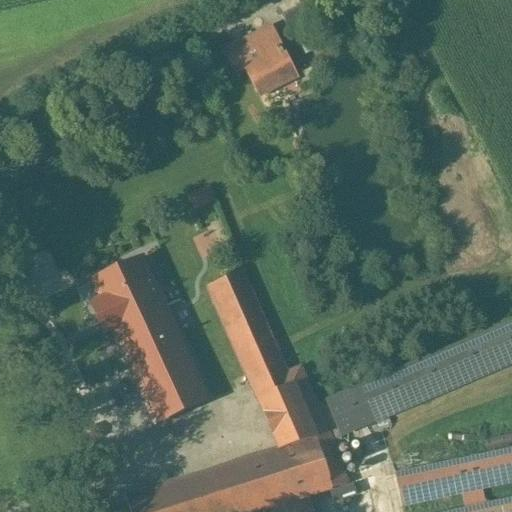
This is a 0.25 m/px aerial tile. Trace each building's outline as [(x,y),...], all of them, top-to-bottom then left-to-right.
[(290,12),(297,32),(320,23),(312,3),(290,12)] [(271,28),(223,52),(234,75),(245,69),(258,97),(268,92),(263,84),(291,70),(271,28)] [(207,189),(189,197),(194,208),(212,200),(207,189)] [(155,288),(142,258),(89,283),(98,301),(90,305),(104,334),(111,330),(155,424),(206,401),(181,345),(169,317),(164,306),(161,307),(154,294),(157,292),(155,288)] [(286,374),(242,272),(208,287),(212,298),(225,326),(257,400),(291,385),(286,374)] [(204,290),(179,301),(184,311),(209,300),(204,290)] [(184,311),(169,317),(181,345),(225,326),(212,298),(209,300),(184,311)] [(511,323),(326,402),(339,436),(511,362),(511,323)] [(329,435),(300,368),(286,374),(291,385),(291,386),(331,490),(346,485),(329,435)] [(257,400),(279,450),(125,498),(129,511),(260,511),(304,498),(331,490),(291,386),(291,385),(257,400)] [(96,425),(84,431),(89,442),(101,437),(96,425)] [(511,449),(395,475),(402,506),(511,481),(511,449)] [(357,485),(332,492),(334,500),(360,493),(357,485)] [(308,511),(304,498),(260,511),(308,511)] [(511,511),(511,499),(455,511),(511,511)]
